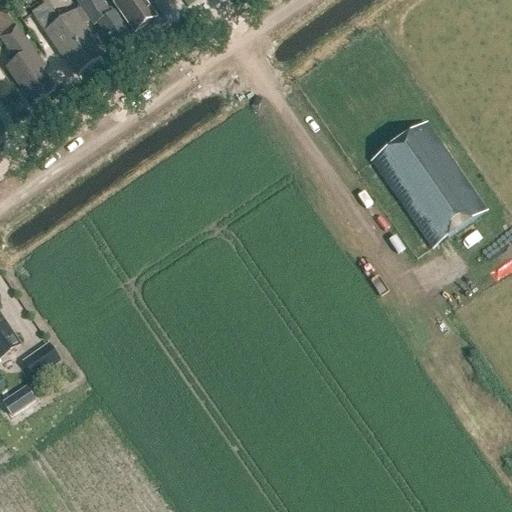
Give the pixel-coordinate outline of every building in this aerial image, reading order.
[(74,0),(90,22),(98,25),(114,50),(130,39),(114,14),(110,16),(98,0),(74,0)] [(115,6),(135,34),(156,20),(142,0),(114,0),(118,4),(115,6)] [(65,57),(78,76),(103,59),(90,40),(92,38),(75,13),(60,23),(47,4),(32,14),(62,58),(65,57)] [(6,70),(19,88),(22,86),(35,106),(56,92),(42,72),(45,70),(16,28),(0,39),(17,63),(6,70)] [(372,165),(430,251),(483,215),(426,129),(372,165)] [(0,360),(20,346),(0,317),(0,360)] [(25,365),(38,382),(63,365),(50,347),(25,365)]
